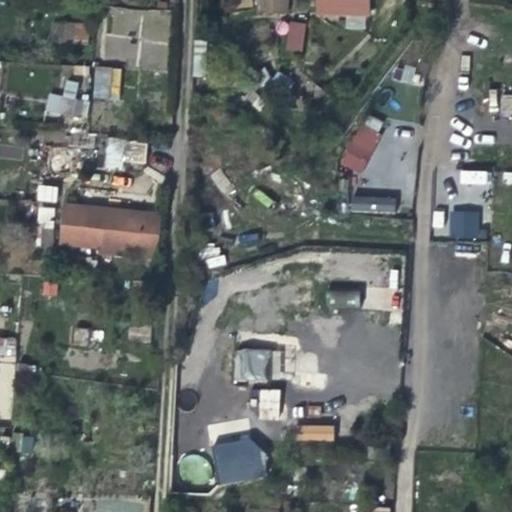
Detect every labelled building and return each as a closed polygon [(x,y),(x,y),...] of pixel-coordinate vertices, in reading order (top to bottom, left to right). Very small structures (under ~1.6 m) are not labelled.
[(265,0),(265,18),(289,18),(290,0),(265,0)] [(370,0),(314,0),(315,15),(370,16),(370,0)] [(168,66),(170,10),(107,8),(105,64),(168,66)] [(303,51),(305,22),(283,21),(282,50),(303,51)] [(63,47),(90,48),(91,27),(65,26),(63,47)] [(112,103),(113,93),(114,73),(100,72),(97,102),(112,103)] [(124,74),(114,73),(113,93),(122,94),(124,74)] [(46,116),(87,116),(87,98),(76,98),(76,81),(63,80),(63,94),(46,94),(46,116)] [(360,113),(341,167),(364,174),(383,120),(360,113)] [(146,169),(147,141),(105,139),(104,167),(146,169)] [(0,157),(23,161),(25,147),(0,142),(0,157)] [(459,170),(460,185),(488,184),(488,170),(459,170)] [(37,201),(57,201),(58,185),(37,185),(37,201)] [(395,213),(396,197),(350,195),(350,212),(395,213)] [(61,205),(59,250),(158,254),(160,208),(61,205)] [(52,246),(54,208),(41,207),(39,245),(52,246)] [(478,238),(479,210),(450,209),(449,237),(478,238)] [(274,254),(295,243),(284,225),(265,234),(274,254)] [(328,289),(328,307),(359,308),(360,290),(328,289)] [(102,343),(102,330),(74,329),(74,343),(102,343)] [(0,418),(13,419),(15,337),(0,337),(0,418)] [(234,349),(234,380),(280,380),(280,350),(234,349)] [(276,421),(278,394),(251,392),(250,410),(261,410),(260,420),(276,421)] [(297,440),(333,440),(334,425),(297,424),(297,440)] [(216,484),(263,477),(257,436),(210,443),(216,484)]
